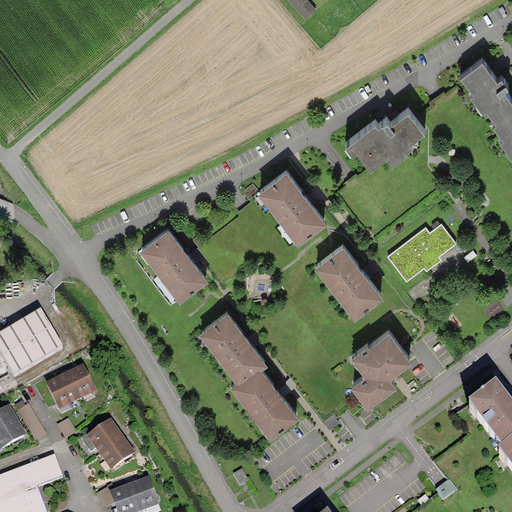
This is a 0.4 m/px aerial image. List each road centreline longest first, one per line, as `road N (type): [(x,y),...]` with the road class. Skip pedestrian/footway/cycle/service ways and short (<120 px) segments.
road 1 (residential): [(511,21),(315,135),(78,252)]
road 2 (residential): [(78,252),(233,511)]
road 3 (residential): [(511,337),(281,511)]
road 4 (track): [(187,0),(6,156)]
road 5 (residential): [(6,156),(78,252)]
